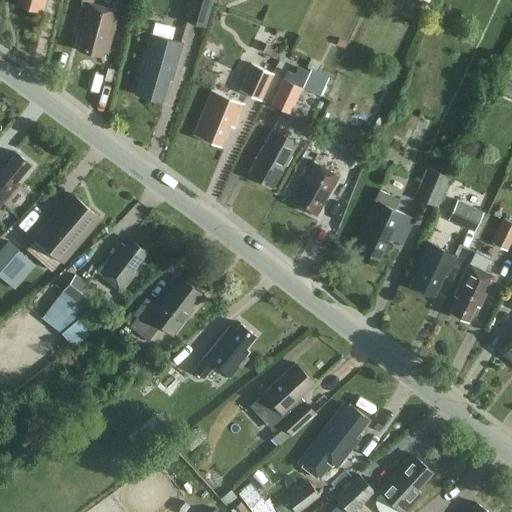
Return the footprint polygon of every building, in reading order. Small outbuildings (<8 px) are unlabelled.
[(17,0),(17,5),(43,12),(45,0),(17,0)] [(189,0),(184,20),(205,26),(212,0),(189,0)] [(102,52),(108,53),(119,10),(85,1),(78,26),(84,28),(78,49),(101,56),(102,52)] [(169,79),(172,79),(183,42),(150,33),(139,71),(141,71),(135,93),(162,101),(169,79)] [(269,45),(261,42),(258,48),(266,52),(269,45)] [(273,73),(251,64),(240,89),(261,99),(273,73)] [(329,75),(311,67),(303,87),(321,94),(329,75)] [(302,87),(283,78),(271,104),(290,113),(302,87)] [(243,104),(212,90),(194,134),(221,145),(229,125),(234,127),(243,104)] [(299,143),(274,128),(248,172),(269,184),(273,178),(277,181),(299,143)] [(16,180),(30,164),(16,152),(4,166),(1,164),(0,165),(0,205),(19,182),(16,180)] [(339,176),(313,161),(290,201),(312,213),(315,207),(320,210),(339,176)] [(415,196),(437,206),(450,177),(427,167),(415,196)] [(490,199),(465,186),(449,218),(474,231),(490,199)] [(407,233),(414,219),(395,210),(400,200),(380,190),(354,243),(360,246),(358,248),(379,258),(389,238),(394,240),(399,229),(407,233)] [(53,271),(62,260),(99,217),(71,194),(25,247),(53,271)] [(511,240),(511,221),(504,217),(492,242),(507,249),(511,240)] [(444,274),(446,275),(463,240),(438,228),(431,243),(428,242),(419,262),(421,263),(411,284),(434,295),(444,274)] [(147,252),(130,238),(125,245),(122,242),(98,272),(122,290),(136,272),(133,270),(147,252)] [(37,264),(28,257),(8,241),(0,250),(0,275),(16,289),(37,264)] [(481,301),(494,275),(484,270),(490,259),(476,252),(454,295),(458,297),(451,312),(467,320),(477,299),(481,301)] [(79,303),(88,309),(100,293),(75,274),(49,309),(65,321),(79,303)] [(146,298),(133,314),(130,312),(123,321),(130,326),(148,340),(160,324),(173,334),(189,312),(187,311),(201,293),(181,277),(169,292),(167,290),(155,305),(146,298)] [(81,326),(88,334),(102,323),(95,314),(81,326)] [(255,335),(241,323),(236,329),(231,325),(194,369),(204,377),(215,364),(230,376),(239,365),(241,367),(249,358),(245,355),(249,351),(245,348),(255,335)] [(511,331),(510,335),(511,336),(511,338),(502,351),(511,358),(511,331)] [(285,427),(291,434),(315,413),(300,397),(315,384),(295,363),(263,392),(287,418),(281,423),(285,426),(285,427)] [(159,384),(172,395),(187,377),(174,367),(159,384)] [(62,387),(72,393),(81,377),(70,371),(62,387)] [(350,405),(348,408),(343,405),(300,462),(319,477),(331,461),(337,466),(357,439),(354,437),(368,420),(350,405)] [(163,429),(153,416),(127,436),(137,449),(163,429)] [(285,427),(285,426),(273,437),(280,444),(291,434),(285,427)] [(16,451),(27,453),(30,440),(20,438),(16,451)] [(415,457),(412,453),(382,486),(378,490),(380,492),(378,494),(376,496),(376,499),(376,501),(376,503),(377,505),(378,507),(378,508),(379,509),(380,511),(381,511),(399,511),(400,511),(401,511),(402,511),(403,511),(405,510),(421,493),(417,489),(432,472),(416,456),(415,457)] [(267,480),(258,469),(247,479),(257,489),(267,480)] [(352,511),(375,492),(360,474),(335,497),(340,502),(328,511),(352,511)] [(298,511),(320,495),(309,480),(285,499),(295,511),(298,511)] [(272,511),(250,482),(237,491),(252,511),(272,511)] [(231,508),(233,511),(249,511),(241,501),(243,499),(234,488),(220,498),(229,510),(231,508)] [(489,511),(477,503),(473,508),(468,505),(462,511),(489,511)]
